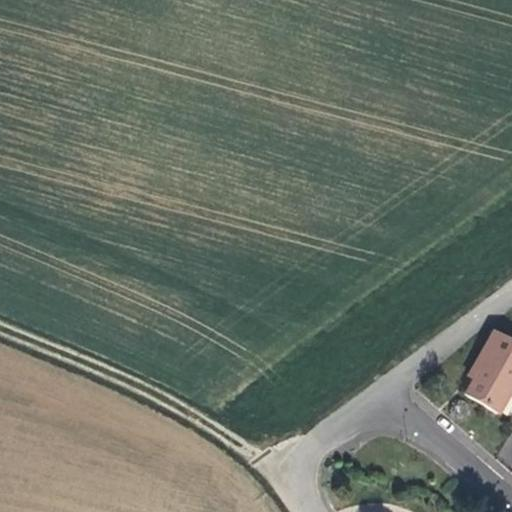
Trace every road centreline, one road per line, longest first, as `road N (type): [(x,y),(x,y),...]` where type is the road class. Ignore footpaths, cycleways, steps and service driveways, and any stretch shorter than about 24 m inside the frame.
road 1 (track): [(279,470),(219,424),(0,332)]
road 2 (residential): [(511,506),(374,396)]
road 3 (residential): [(374,396),(511,289)]
road 4 (residential): [(311,511),(279,470),(374,396)]
